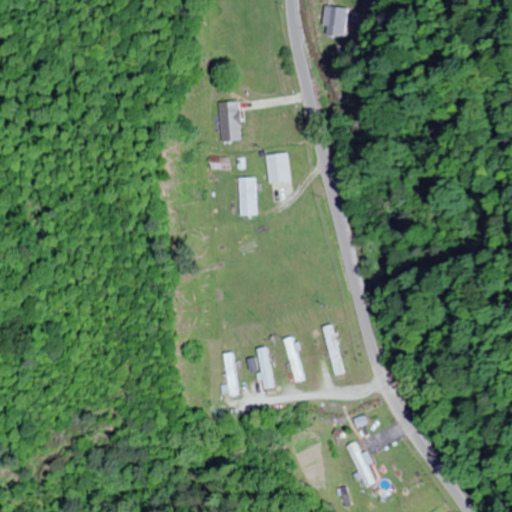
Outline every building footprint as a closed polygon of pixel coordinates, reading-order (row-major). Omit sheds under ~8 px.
[(346,37),(350,8),(327,5),(323,35),(346,37)] [(242,139),(241,101),(221,102),(222,140),(242,139)] [(228,168),(228,159),(210,159),(211,169),(228,168)] [(240,177),(240,215),(257,215),(257,177),(240,177)] [(346,372),(333,324),(324,327),(338,375),(346,372)] [(286,338),(296,383),(305,380),(294,336),(286,338)] [(266,389),(275,387),(267,346),(257,348),(266,389)] [(346,446),(367,487),(376,482),(355,441),(346,446)]
